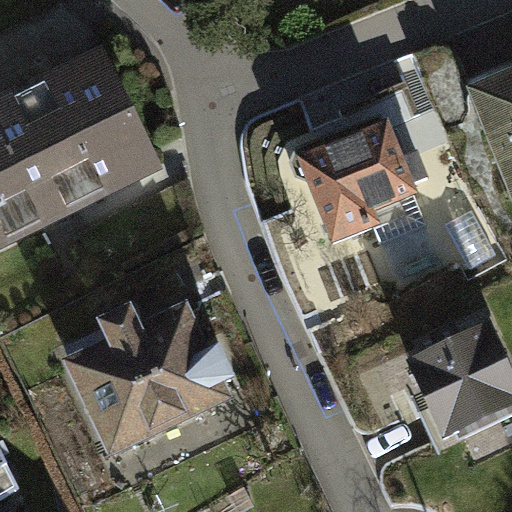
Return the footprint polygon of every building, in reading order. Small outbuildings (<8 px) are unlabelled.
[(0,246),(156,168),(101,59),(78,71),(85,84),(0,126),(0,246)] [(511,88),(485,97),(511,178),(511,88)] [(300,161),(333,257),(440,221),(408,125),(300,161)] [(113,353),(74,369),(115,450),(223,398),(217,385),(233,378),(220,349),(204,358),(185,318),(138,336),(128,314),(101,326),(113,353)] [(414,368),(447,437),(511,406),(511,373),(491,331),(414,368)] [(0,503),(19,492),(0,453),(0,503)]
